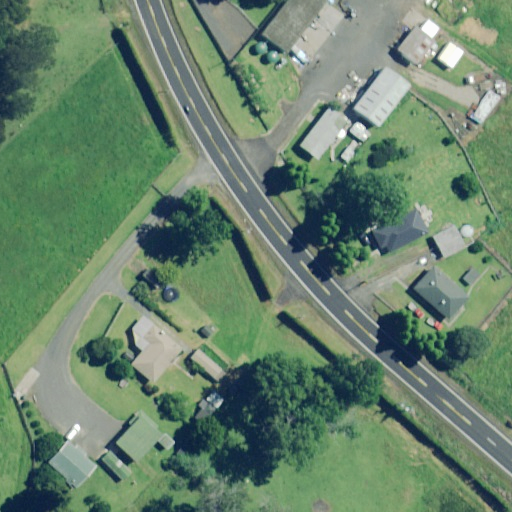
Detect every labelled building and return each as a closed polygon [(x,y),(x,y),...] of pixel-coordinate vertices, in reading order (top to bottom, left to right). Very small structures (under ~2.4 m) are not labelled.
[(321,0),(286,0),(259,35),(282,53),(323,1),(321,0)] [(441,28),(421,14),(394,51),(414,65),(441,28)] [(406,87),(382,68),(350,109),(374,128),(406,87)] [(343,123),(326,109),(297,146),(314,160),(343,123)] [(364,132),(353,125),(348,132),(358,140),(364,132)] [(413,211),(370,234),(378,249),(382,246),(386,254),(425,234),(413,211)] [(462,248),(451,226),(430,237),(442,259),(462,248)] [(466,298),(430,267),(410,290),(446,321),(466,298)] [(479,276),(472,269),(463,279),(470,286),(479,276)] [(150,384),(179,349),(140,317),(130,329),(134,346),(140,352),(129,366),(150,384)] [(215,332),(202,324),(196,332),(209,340),(215,332)] [(224,374),(196,350),(189,359),(216,383),(224,374)] [(98,460),(119,480),(154,441),(165,450),(171,443),(139,414),(98,460)] [(78,443),(74,447),(67,441),(46,464),(72,488),(93,466),(84,458),(88,453),(78,443)]
